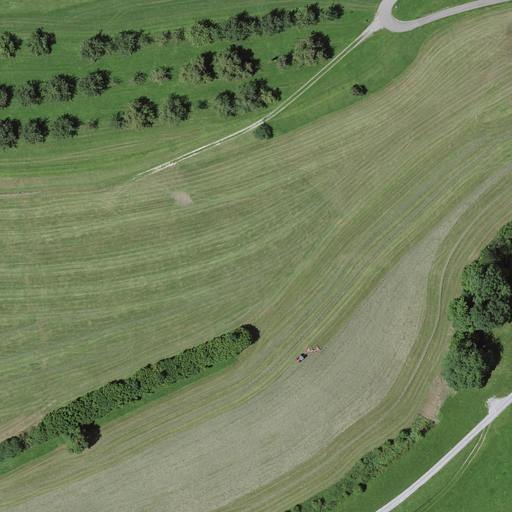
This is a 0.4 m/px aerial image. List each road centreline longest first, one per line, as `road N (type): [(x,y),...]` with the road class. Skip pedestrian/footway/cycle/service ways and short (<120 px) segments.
road 1 (track): [(138,175),(277,112),(386,18)]
road 2 (track): [(382,511),(511,399)]
road 3 (track): [(502,0),(398,26),(386,18),(391,0)]
